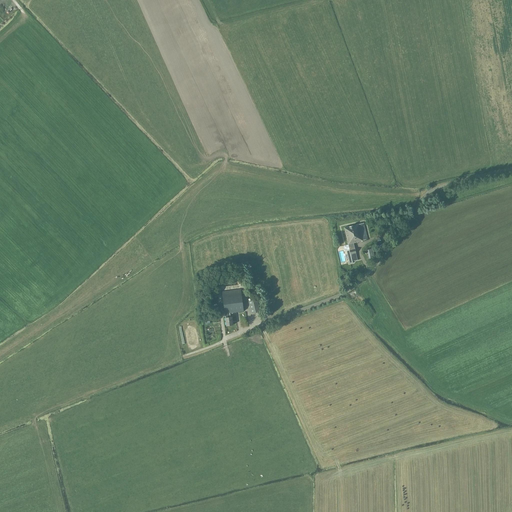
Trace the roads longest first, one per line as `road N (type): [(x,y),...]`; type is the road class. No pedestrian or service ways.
road 1 (track): [(340,473),(314,439),(266,335),(258,338)]
road 2 (track): [(177,268),(191,201),(226,155)]
